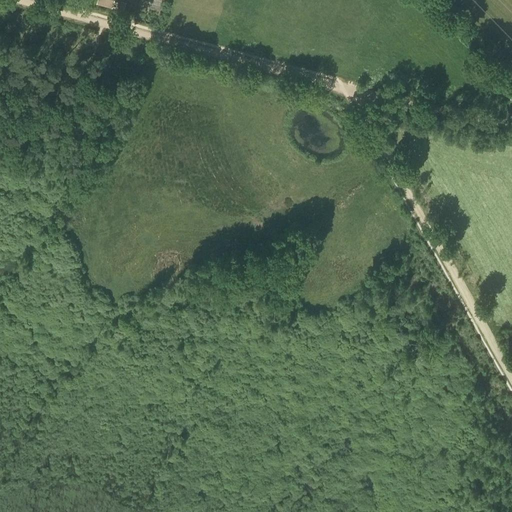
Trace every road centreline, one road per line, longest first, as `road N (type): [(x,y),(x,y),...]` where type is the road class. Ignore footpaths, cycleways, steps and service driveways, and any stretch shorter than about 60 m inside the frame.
road 1 (track): [(511,376),(352,91)]
road 2 (track): [(352,91),(102,22)]
road 3 (track): [(511,124),(352,91)]
